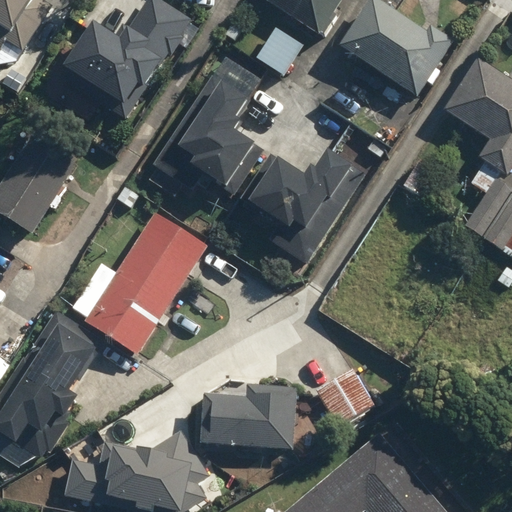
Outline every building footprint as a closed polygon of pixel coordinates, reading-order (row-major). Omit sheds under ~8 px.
[(0,0),(0,68),(9,75),(33,41),(29,38),(49,11),(32,0),(0,0)] [(56,78),(82,96),(125,126),(194,27),(154,0),(148,0),(117,46),(90,28),(56,78)] [(252,0),(252,1),(321,43),(347,0),(252,0)] [(423,24),(417,34),(364,2),(333,53),(415,103),(446,52),(452,42),(423,24)] [(303,51),(276,31),(253,61),(280,81),(303,51)] [(189,196),(198,183),(223,199),(252,152),(227,136),(264,77),(226,53),(151,173),(189,196)] [(442,119),(486,145),(474,166),(504,184),(511,169),(511,87),(475,65),(442,119)] [(342,88),(329,106),(356,124),(368,106),(342,88)] [(34,134),(0,190),(0,226),(1,226),(30,244),(49,212),(54,215),(69,190),(64,188),(80,162),(34,134)] [(237,212),(276,235),(266,251),(305,275),(363,177),(324,154),(308,181),(269,158),(237,212)] [(440,172),(418,159),(398,192),(420,205),(440,172)] [(511,195),(495,185),(465,231),(494,250),(511,262),(511,195)] [(153,218),(114,280),(99,270),(68,319),(84,328),(83,330),(135,363),(206,251),(153,218)] [(0,391),(0,463),(24,481),(43,456),(51,462),(78,424),(67,416),(77,402),(69,397),(104,349),(94,342),(56,315),(0,391)] [(355,374),(316,398),(338,435),(377,411),(355,374)] [(292,458),(294,407),(295,395),(243,390),(242,403),(200,400),(196,450),(292,458)] [(438,511),(409,477),(377,439),(289,511),(438,511)] [(78,496),(176,511),(189,511),(199,457),(118,444),(114,466),(84,461),(78,496)]
